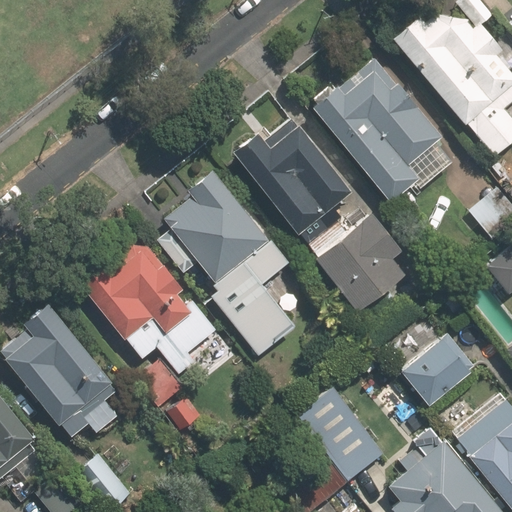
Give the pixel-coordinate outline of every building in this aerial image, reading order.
[(496,46),(475,21),(487,10),(478,0),(451,0),(470,22),(466,26),(460,20),(461,16),(420,8),(418,18),(411,10),(382,34),(456,121),(458,119),(486,151),(511,128),(511,121),(499,105),(511,94),(511,79),(488,52),(496,46)] [(306,103),(383,198),(408,178),(413,184),(451,154),(371,54),(333,85),(331,83),(306,103)] [(328,218),(327,217),(323,212),(331,205),(326,199),(338,190),(280,118),(252,140),(245,131),(220,151),(285,233),(288,232),(298,244),(299,242),(328,218)] [(161,225),(159,226),(204,281),(207,279),(217,290),(235,276),(232,273),(262,249),(254,239),(256,238),(201,170),(177,190),(182,196),(155,217),(161,225)] [(492,186),(462,211),(482,234),(511,210),(492,186)] [(306,251),(299,256),(343,310),(391,271),(377,254),(386,248),(358,212),(352,217),(351,214),(336,227),(306,251)] [(306,251),(336,227),(328,216),(327,217),(328,218),(299,242),(306,251)] [(68,275),(117,336),(119,334),(137,355),(152,342),(175,371),(191,357),(183,347),(197,335),(199,337),(212,327),(187,297),(179,304),(168,290),(175,284),(134,234),(99,263),(93,256),(68,275)] [(272,299),(298,278),(284,259),(257,284),(272,299)] [(396,309),(379,288),(352,310),(369,331),(396,309)] [(0,367),(45,423),(48,420),(61,436),(77,423),(85,432),(107,414),(93,398),(105,387),(36,302),(11,322),(16,328),(0,341),(0,367)] [(261,305),(231,330),(260,365),(291,341),(261,305)] [(419,412),(460,378),(433,345),(391,378),(419,412)] [(156,356),(133,374),(155,402),(177,383),(156,356)] [(390,385),(380,373),(368,383),(378,395),(390,385)] [(293,411),(347,478),(384,448),(330,381),(293,411)] [(448,445),(499,511),(511,511),(511,423),(499,406),(448,445)] [(0,467),(25,449),(18,439),(19,438),(0,413),(0,467)] [(496,511),(426,425),(409,439),(413,444),(396,457),(402,465),(381,481),(393,496),(384,504),(390,511),(496,511)] [(274,475),(302,509),(343,476),(315,442),(274,475)] [(92,452),(69,470),(101,509),(123,491),(92,452)] [(254,452),(241,460),(255,480),(267,472),(254,452)] [(33,496),(45,511),(60,511),(78,498),(59,475),(33,496)]
